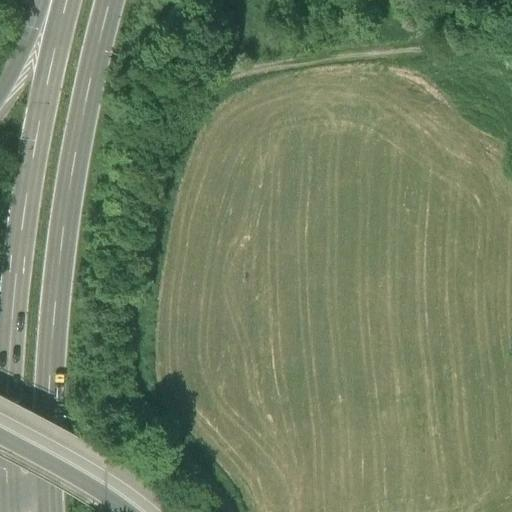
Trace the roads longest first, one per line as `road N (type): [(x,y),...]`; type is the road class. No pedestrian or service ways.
road 1 (track): [(230,511),(153,424),(134,383),(129,344),(144,235),(178,136),(207,96),(237,75),(511,38)]
road 2 (primary): [(48,500),(66,208),(113,0)]
road 3 (primary): [(65,0),(20,225),(7,500)]
road 4 (secondary): [(129,511),(0,432)]
